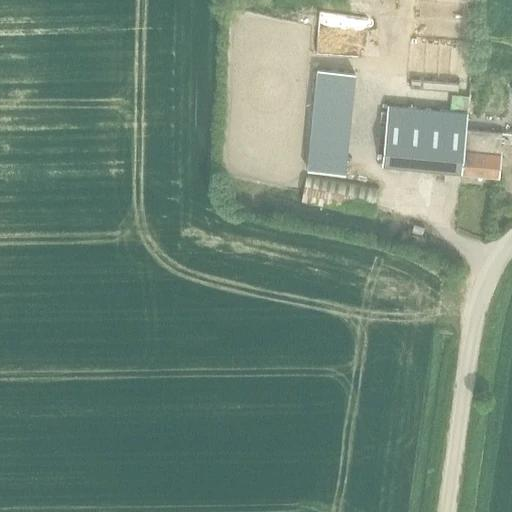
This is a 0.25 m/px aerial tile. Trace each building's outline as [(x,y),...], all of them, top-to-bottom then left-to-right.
[(303,0),(302,6),(325,10),(327,0),(303,0)] [(447,67),(449,35),(434,34),(432,66),(447,67)] [(464,70),(466,36),(452,36),(451,70),(464,70)] [(316,59),(309,159),(350,162),(358,62),(316,59)] [(417,78),(416,88),(451,91),(458,92),(459,82),(453,81),(452,81),(417,78)] [(500,140),(465,136),(467,113),(388,104),(381,164),(497,175),(499,153),(500,140)] [(301,202),(373,216),(379,187),(307,173),(301,202)]
